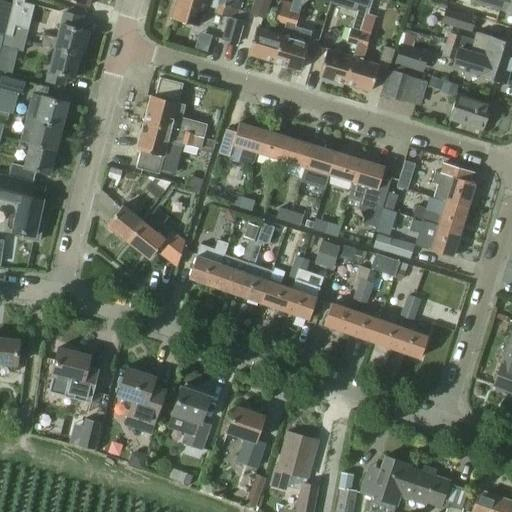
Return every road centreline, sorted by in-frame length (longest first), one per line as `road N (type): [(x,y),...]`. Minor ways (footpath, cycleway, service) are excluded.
road 1 (residential): [(511,169),(122,47)]
road 2 (residential): [(443,422),(59,294)]
road 3 (residential): [(59,294),(122,47)]
road 4 (residential): [(443,422),(511,206)]
